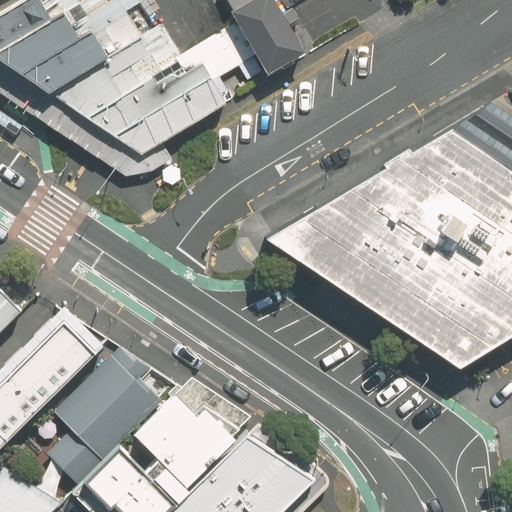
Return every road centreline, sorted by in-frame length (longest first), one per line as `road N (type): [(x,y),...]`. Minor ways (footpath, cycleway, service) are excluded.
road 1 (residential): [(511,10),(220,193),(182,240),(165,279)]
road 2 (secondary): [(165,279),(351,405),(411,477)]
road 3 (secondary): [(0,166),(165,279)]
